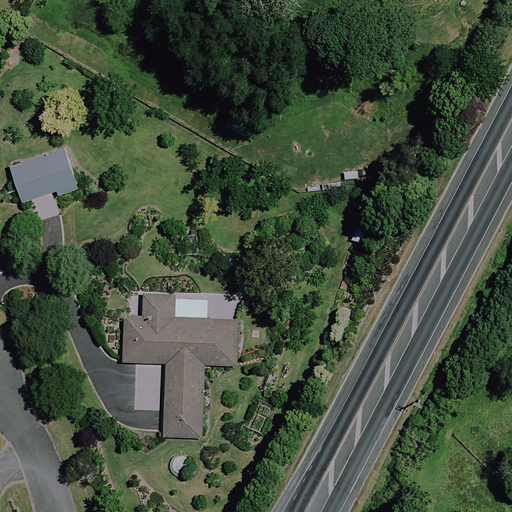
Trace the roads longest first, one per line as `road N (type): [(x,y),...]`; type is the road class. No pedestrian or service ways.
road 1 (primary): [(315,511),(511,147)]
road 2 (residential): [(58,511),(35,450),(0,393)]
